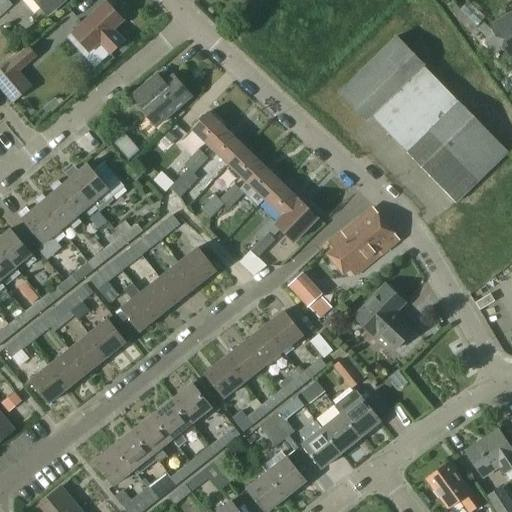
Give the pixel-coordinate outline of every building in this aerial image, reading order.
[(0,0),(0,16),(12,6),(7,0),(0,0)] [(66,0),(33,0),(47,16),(66,0)] [(106,2),(72,34),(90,53),(100,43),(110,54),(124,41),(114,30),(124,21),(106,2)] [(511,60),(511,11),(488,25),(509,62),(511,60)] [(459,102),(424,67),(425,65),(421,61),(410,49),(396,36),(338,93),(366,123),(372,117),(406,153),(455,205),(509,153),(459,102)] [(421,38),(410,49),(421,61),(432,50),(421,38)] [(0,71),(0,88),(12,103),(31,87),(10,63),(0,71)] [(192,96),(174,75),(164,83),(157,75),(132,96),(156,125),(165,117),(166,119),(192,96)] [(210,148),(226,131),(208,113),(191,129),(210,148)] [(158,145),(167,152),(179,137),(170,130),(158,145)] [(228,165),(245,148),(226,131),(210,148),(228,165)] [(128,160),(139,151),(124,133),(113,143),(128,160)] [(246,182),(263,165),(245,148),(228,165),(246,182)] [(201,166),(208,159),(198,150),(190,158),(190,159),(194,164),(195,163),(196,162),(201,166)] [(192,176),(194,174),(200,167),(201,166),(196,162),(195,163),(194,164),(190,159),(182,167),(186,170),(192,176)] [(74,167),(66,174),(69,179),(92,204),(97,210),(105,204),(125,187),(105,164),(94,173),(87,164),(78,172),(74,167)] [(145,171),(138,164),(127,173),(135,181),(145,171)] [(264,200),(281,183),(263,165),(246,182),(264,200)] [(180,199),(181,199),(199,179),(194,174),(192,176),(186,170),(169,188),(180,199)] [(50,187),(54,192),(76,217),(85,210),(90,216),(97,210),(92,204),(69,179),(62,185),(58,181),(50,187)] [(283,217),(299,201),(281,183),(264,200),(283,217)] [(238,200),(245,193),(236,184),(227,193),(232,197),(233,196),(238,200)] [(34,201),(38,206),(60,231),(68,224),(73,230),(81,223),(76,217),(54,192),(46,199),(42,194),(34,201)] [(220,200),(225,204),(229,209),(236,202),(238,200),(233,196),(232,197),(227,193),(220,200)] [(219,200),(215,196),(201,211),(210,220),(225,204),(220,200),(219,200)] [(299,201),(283,217),(276,224),(280,229),(294,242),(318,218),(299,201)] [(18,214),(22,219),(44,245),(52,237),(57,243),(65,237),(60,231),(38,206),(30,212),(26,208),(18,214)] [(328,243),(354,276),(398,241),(397,240),(398,239),(374,209),(372,210),(371,209),(328,243)] [(180,226),(172,215),(153,231),(161,241),(180,226)] [(255,236),(260,241),(268,234),(272,238),(280,229),(276,224),(271,220),(264,227),(255,236)] [(143,232),(137,224),(120,237),(126,245),(143,232)] [(16,268),(23,262),(28,267),(36,260),(10,229),(1,236),(0,235),(0,250),(15,269),(16,268)] [(134,246),(142,256),(161,241),(153,231),(134,246)] [(248,253),(260,241),(255,236),(243,248),(248,253)] [(120,237),(103,251),(109,258),(126,245),(120,237)] [(114,261),(122,272),(142,256),(134,246),(114,261)] [(178,263),(197,287),(217,271),(198,247),(178,263)] [(21,274),(16,268),(15,269),(0,250),(0,281),(8,275),(12,281),(21,274)] [(87,263),(93,271),(109,258),(103,251),(87,263)] [(266,266),(250,251),(239,263),(253,276),(266,266)] [(114,261),(90,280),(98,291),(122,272),(114,261)] [(64,281),(70,289),(93,271),(87,263),(64,281)] [(159,278),(178,302),(197,287),(178,263),(159,278)] [(307,307),(308,307),(319,319),(332,308),(321,296),(322,295),(302,273),(288,287),(307,307)] [(178,302),(159,278),(140,294),(158,317),(178,302)] [(64,281),(41,299),(47,307),(70,289),(64,281)] [(414,330),(396,312),(405,303),(406,302),(386,283),(385,284),(356,315),(355,315),(354,316),(375,335),(375,334),(377,332),(395,349),(414,330)] [(120,309),(139,333),(158,317),(140,294),(132,284),(124,291),(131,300),(120,309)] [(70,312),(70,311),(90,296),(82,287),(62,302),(70,312)] [(41,299),(25,312),(31,320),(47,307),(41,299)] [(43,317),(51,327),(55,332),(74,316),(70,311),(70,312),(62,302),(43,317)] [(284,351),(304,335),(284,310),(264,326),(284,351)] [(31,320),(25,312),(8,325),(14,333),(31,320)] [(24,333),(32,342),(51,327),(43,317),(24,333)] [(88,335),(107,358),(126,342),(108,319),(88,335)] [(8,325),(0,331),(0,344),(14,333),(8,325)] [(264,367),(284,351),(264,326),(244,342),(264,367)] [(32,342),(24,333),(4,348),(12,358),(32,342)] [(69,350),(87,373),(107,358),(88,335),(69,350)] [(332,351),(318,335),(310,342),(324,358),(332,351)] [(244,383),(264,367),(244,342),(224,358),(244,383)] [(50,365),(68,388),(87,373),(69,350),(50,365)] [(333,367),(350,389),(368,375),(348,355),(333,367)] [(224,358),(204,374),(223,399),(244,383),(224,358)] [(302,375),(308,382),(327,367),(321,360),(302,375)] [(68,388),(50,365),(30,381),(48,404),(68,388)] [(302,375),(282,391),(288,398),(308,382),(302,375)] [(300,393),(307,401),(322,390),(315,381),(300,393)] [(173,399),(193,423),(213,408),(193,383),(173,399)] [(282,391),(262,407),(268,414),(288,398),(282,391)] [(341,413),(361,438),(381,422),(361,397),(357,391),(352,391),(334,405),(341,413)] [(193,423),(173,399),(153,414),(173,439),(172,440),(178,448),(186,442),(180,434),(193,423)] [(242,412),(232,419),(243,433),(268,414),(262,407),(247,419),(242,412)] [(268,419),(285,439),(294,432),(278,411),(268,419)] [(0,412),(0,442),(14,430),(0,412)] [(321,429),(341,453),(361,438),(341,413),(321,429)] [(160,449),(172,440),(173,439),(153,414),(133,430),(153,455),(152,456),(159,464),(167,457),(160,449)] [(285,439),(268,419),(258,427),(274,447),(285,439)] [(211,446),(217,454),(240,435),(234,428),(211,446)] [(341,453),(321,429),(301,445),(321,469),(341,453)] [(483,479),(499,468),(504,476),(511,471),(511,450),(498,429),(464,451),(483,479)] [(133,430),(113,446),(133,471),(136,476),(145,469),(141,464),(152,456),(153,455),(133,430)] [(133,471),(113,446),(93,462),(113,487),(133,471)] [(217,454),(211,446),(191,462),(197,469),(217,454)] [(213,462),(229,484),(240,475),(223,454),(213,462)] [(286,457),(266,473),(286,498),(306,482),(286,457)] [(171,478),(177,485),(197,469),(191,462),(171,478)] [(229,484),(213,462),(203,470),(220,491),(229,484)] [(449,463),(426,480),(447,509),(460,500),(468,511),(470,511),(483,503),(473,488),(470,491),(449,463)] [(177,485),(171,478),(170,478),(166,473),(146,488),(157,501),(177,485)] [(267,511),(286,498),(266,473),(246,489),(264,511),(267,511)] [(185,485),(165,501),(171,509),(191,493),(185,485)] [(76,511),(80,509),(61,487),(33,510),(34,511),(76,511)] [(143,511),(157,501),(146,488),(131,500),(122,490),(114,497),(123,507),(127,511),(143,511)] [(511,511),(511,506),(500,489),(486,498),(495,511),(511,511)] [(217,511),(239,511),(231,501),(217,511)]
